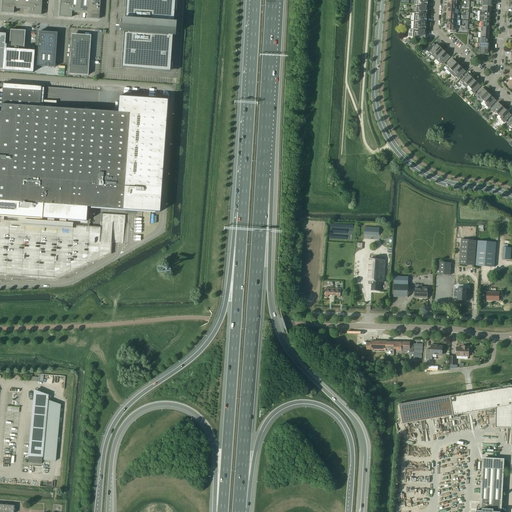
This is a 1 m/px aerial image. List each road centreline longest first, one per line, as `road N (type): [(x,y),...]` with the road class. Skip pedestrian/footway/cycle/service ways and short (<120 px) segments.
road 1 (motorway): [(361,511),(361,429),(285,349),(274,325),(262,178)]
road 2 (motorway): [(242,212),(217,326),(111,426),(98,511)]
road 3 (motorway): [(238,507),(262,178)]
road 4 (motorway): [(242,212),(222,511)]
road 5 (secondary): [(511,197),(427,176),(391,143),(374,90),(381,0)]
road 6 (motorway): [(107,511),(119,430),(160,403),(188,409),(211,434),(218,511)]
road 7 (motorway): [(238,507),(263,425),(295,402),(317,403),(347,431),(349,511)]
road 8 (motorway): [(254,0),(242,212)]
road 9 (motorway): [(262,178),(273,0)]
road 10 (track): [(391,143),(372,152),(364,140),(370,0)]
road 11 (unclassified): [(511,336),(368,326)]
road 12 (residential): [(368,315),(494,320)]
